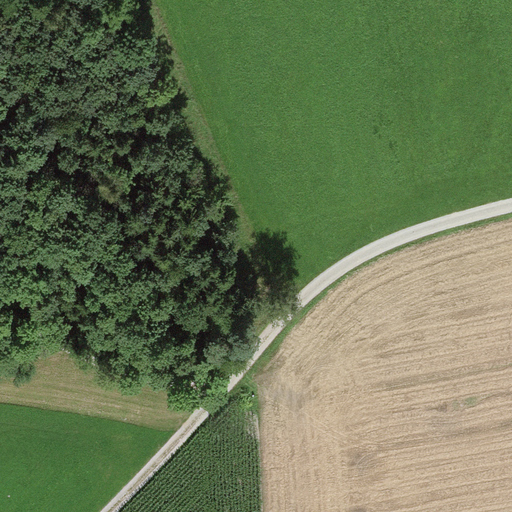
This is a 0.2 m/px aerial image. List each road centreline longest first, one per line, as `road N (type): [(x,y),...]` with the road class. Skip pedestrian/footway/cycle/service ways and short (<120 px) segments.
road 1 (track): [(511,205),(392,241),(328,275),(218,392)]
road 2 (track): [(0,313),(109,367),(218,392)]
road 3 (track): [(110,511),(218,392)]
